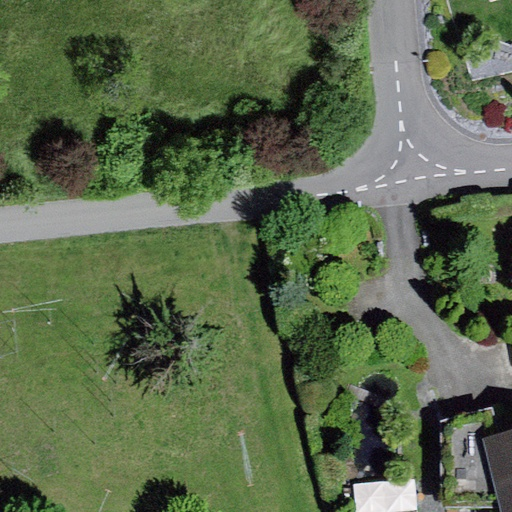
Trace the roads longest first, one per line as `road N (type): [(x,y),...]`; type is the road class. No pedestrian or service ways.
road 1 (residential): [(410,176),(333,193),(0,226)]
road 2 (residential): [(393,0),(410,176)]
